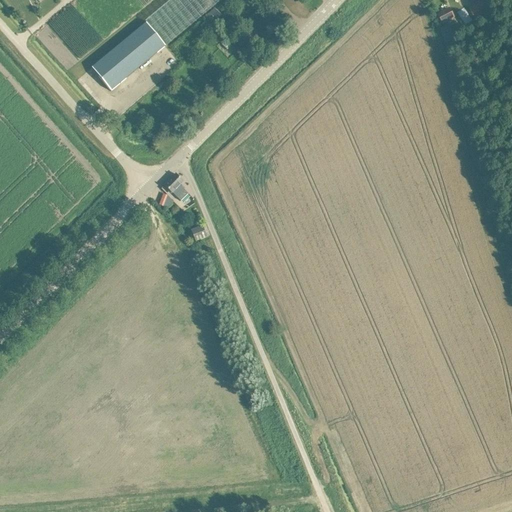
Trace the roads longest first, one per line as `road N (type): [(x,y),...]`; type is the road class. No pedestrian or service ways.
road 1 (unclassified): [(148,187),(335,0)]
road 2 (unclassified): [(148,187),(0,22)]
road 3 (unclassified): [(0,338),(148,187)]
